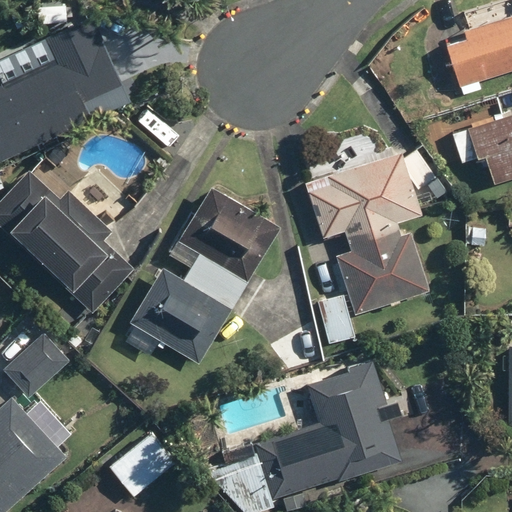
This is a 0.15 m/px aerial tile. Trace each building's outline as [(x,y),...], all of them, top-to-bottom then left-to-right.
[(45,0),(37,1),(38,21),(69,19),(68,0),(45,0)] [(449,40),(463,82),(511,65),(511,8),(468,23),(471,33),(449,40)] [(0,82),(0,159),(135,97),(95,12),(0,56),(0,70),(5,80),(0,82)] [(511,172),(511,108),(454,127),(464,157),(490,149),(499,177),(511,172)] [(339,249),(358,309),(434,285),(415,225),(405,228),(401,216),(426,208),(406,146),(330,171),(332,178),(312,185),(327,231),(347,225),(354,244),(339,249)] [(0,200),(0,218),(96,309),(139,265),(109,236),(118,227),(72,184),(63,193),(33,165),(0,200)] [(133,317),(203,359),(287,219),(217,177),(183,235),(202,246),(187,272),(167,260),(133,317)] [(491,221),(467,220),(465,251),(489,252),(491,221)] [(359,332),(347,289),(320,296),(332,340),(359,332)] [(47,328),(7,365),(33,393),(73,356),(47,328)] [(259,437),(276,493),(407,454),(377,357),(311,378),(323,418),(259,437)] [(19,387),(0,404),(0,511),(4,511),(75,448),(19,387)] [(113,462),(138,492),(182,456),(157,426),(113,462)]
